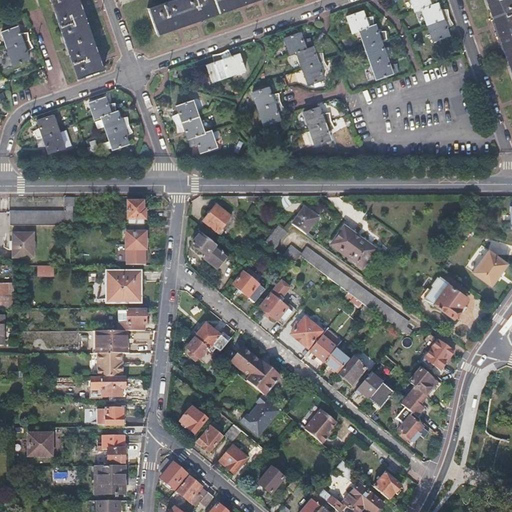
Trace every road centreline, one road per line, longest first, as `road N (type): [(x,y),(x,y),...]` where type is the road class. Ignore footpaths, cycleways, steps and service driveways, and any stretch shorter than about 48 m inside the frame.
road 1 (residential): [(172,268),(442,483)]
road 2 (residential): [(178,185),(511,182)]
road 3 (residential): [(340,0),(135,72)]
road 4 (residential): [(454,0),(511,176)]
road 5 (residential): [(135,72),(16,120),(0,174)]
road 6 (residential): [(0,185),(173,185)]
road 7 (residential): [(154,429),(172,268)]
road 8 (residential): [(442,483),(465,395),(489,343)]
road 9 (residential): [(253,511),(154,429)]
